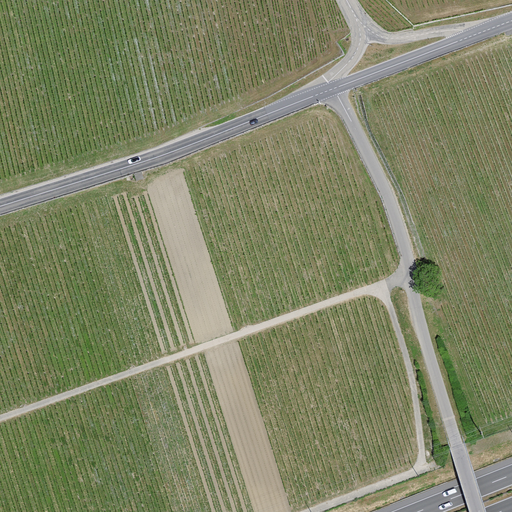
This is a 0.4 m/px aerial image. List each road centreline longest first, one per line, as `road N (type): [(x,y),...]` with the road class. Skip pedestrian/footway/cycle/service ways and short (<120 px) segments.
road 1 (unclassified): [(334,88),(381,177),(477,511)]
road 2 (track): [(0,417),(413,272)]
road 3 (secondary): [(0,206),(334,88)]
road 4 (track): [(383,285),(413,382),(421,468),(305,511)]
road 5 (secondary): [(334,88),(473,35)]
